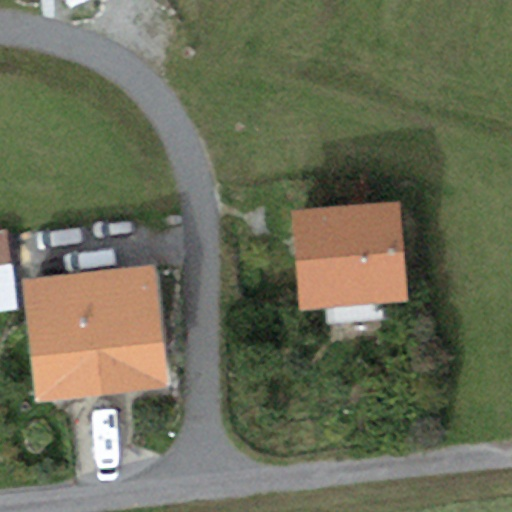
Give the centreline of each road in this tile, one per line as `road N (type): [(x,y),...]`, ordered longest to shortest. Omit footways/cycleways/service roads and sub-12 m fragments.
road 1 (unclassified): [(0,511),(193,488),(218,452),(210,156),(176,97),(88,52),(0,37)]
road 2 (track): [(193,488),(511,463)]
